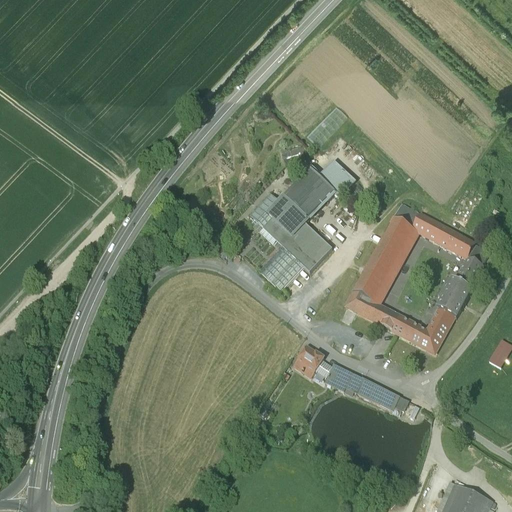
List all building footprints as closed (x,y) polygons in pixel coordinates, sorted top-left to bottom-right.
[(320,182),(310,173),(280,205),(271,197),(250,219),(254,223),(250,228),(278,254),(259,274),(262,277),(285,253),(303,270),(310,276),(332,252),(306,227),(334,196),(339,201),(351,188),(332,170),(320,182)] [(401,207),(393,222),(413,232),(420,217),(401,207)] [(475,247),(420,217),(413,232),(468,262),(475,247)] [(434,355),(454,320),(438,311),(434,316),(437,318),(428,334),(373,305),(413,232),(393,222),(346,308),(434,355)] [(470,292),(490,256),(475,247),(468,262),(455,284),(470,292)] [(285,253),(262,277),(281,295),(303,270),(285,253)] [(472,293),(470,292),(455,284),(453,283),(438,311),(454,320),(456,321),(472,293)] [(511,349),(503,343),(489,365),(499,370),(511,349)] [(324,361),(307,350),(294,369),(311,380),(316,374),(323,364),(324,361)] [(327,381),(332,370),(323,364),(316,374),(327,381)] [(334,367),(332,370),(327,381),(325,385),(344,395),(346,390),(393,413),(395,409),(404,414),(409,404),(334,367)] [(265,409),(261,415),(269,420),(273,414),(265,409)] [(488,511),(492,504),(455,487),(443,511),(488,511)]
